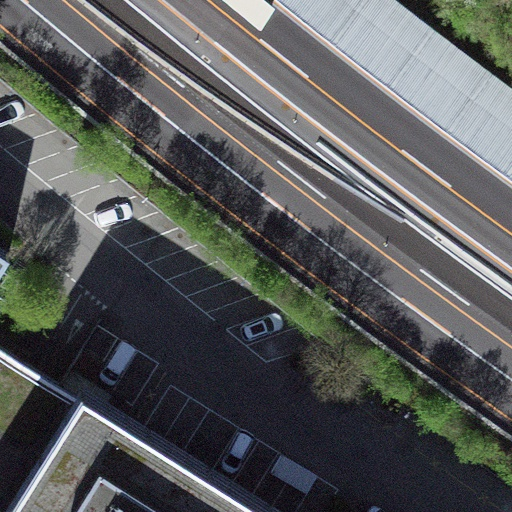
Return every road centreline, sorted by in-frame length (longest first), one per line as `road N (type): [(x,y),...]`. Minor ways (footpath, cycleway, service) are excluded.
road 1 (motorway): [(77,0),(511,335)]
road 2 (motorway): [(511,231),(211,0)]
